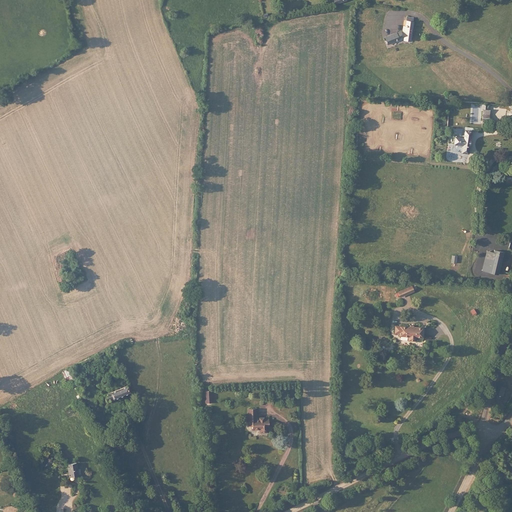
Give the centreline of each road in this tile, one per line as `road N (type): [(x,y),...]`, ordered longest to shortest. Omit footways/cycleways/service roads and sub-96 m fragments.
road 1 (tertiary): [(289,511),(428,441),(466,429),(481,433)]
road 2 (tertiary): [(511,307),(481,433)]
